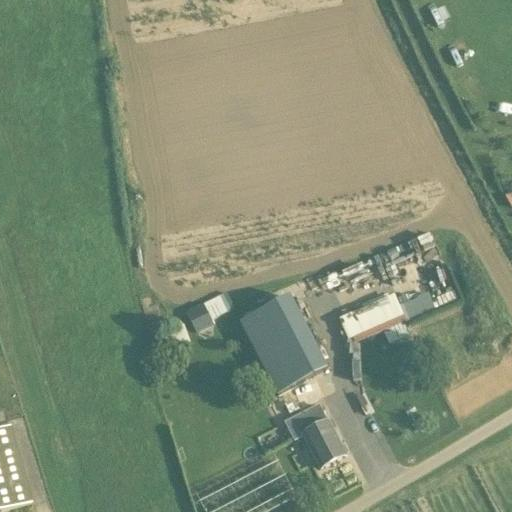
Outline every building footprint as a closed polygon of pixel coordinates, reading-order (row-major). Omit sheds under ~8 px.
[(399,303),(405,322),(435,312),(429,294),(399,303)] [(203,306),(187,314),(192,325),(208,317),(203,306)] [(387,341),(409,335),(403,310),(381,316),(387,341)] [(162,334),(168,350),(189,342),(184,327),(162,334)] [(322,368),(277,389),(289,414),(334,392),(322,368)] [(320,411),(287,427),(296,447),(305,443),(320,471),(345,458),(328,425),(327,425),(320,411)] [(0,511),(7,511),(31,505),(9,428),(0,430),(0,511)]
